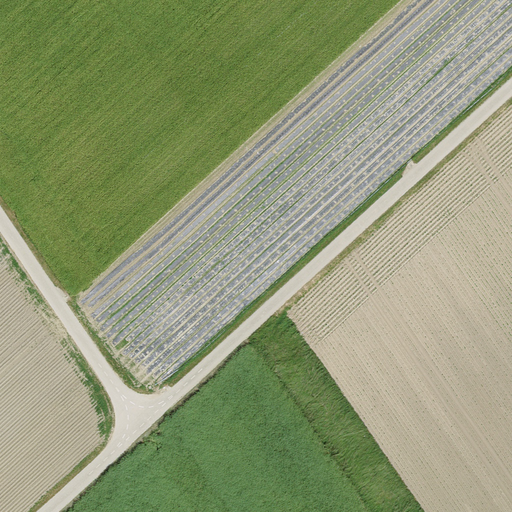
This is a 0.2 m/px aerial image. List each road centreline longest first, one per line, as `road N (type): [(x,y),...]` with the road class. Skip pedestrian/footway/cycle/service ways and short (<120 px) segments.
road 1 (track): [(48,511),(511,91)]
road 2 (track): [(0,218),(141,427)]
